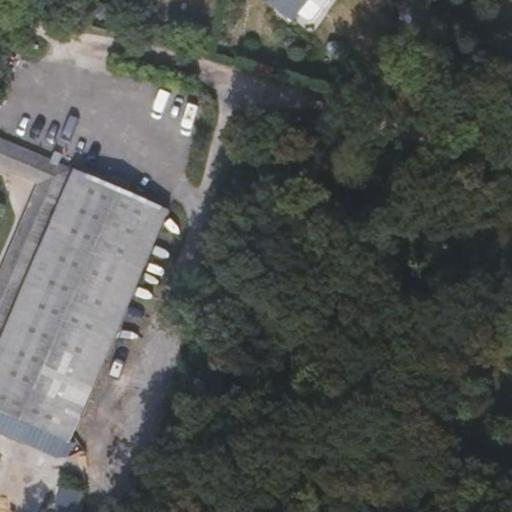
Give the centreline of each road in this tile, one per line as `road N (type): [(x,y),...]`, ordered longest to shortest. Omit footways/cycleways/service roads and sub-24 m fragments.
road 1 (unclassified): [(0,19),(511,159)]
road 2 (track): [(88,511),(247,86)]
